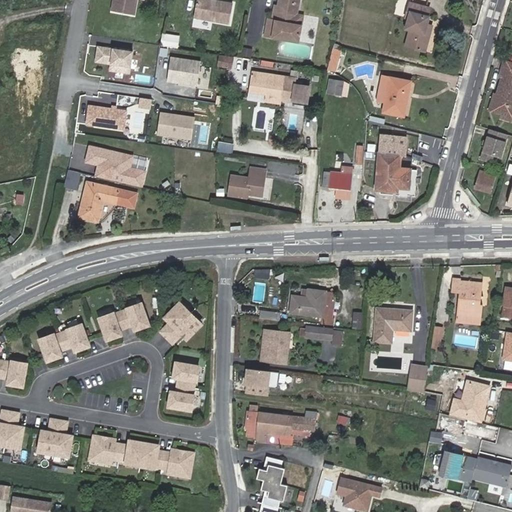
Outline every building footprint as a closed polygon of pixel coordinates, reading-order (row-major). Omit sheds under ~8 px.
[(141,0),(119,0),(117,13),(139,16),(141,0)] [(232,25),(236,4),(208,0),(199,0),(196,19),(232,25)] [(271,23),(267,22),(266,31),(273,32),(272,37),(282,39),(284,32),(299,35),(303,16),(297,15),(299,0),(279,0),(277,10),(275,23),(271,23)] [(426,52),(433,26),(428,25),(431,15),(430,15),(431,9),(410,3),(406,18),(409,19),(406,30),(410,32),(406,47),(426,52)] [(299,35),(284,32),(282,39),(298,42),(299,35)] [(172,36),(165,35),(163,47),(170,48),(172,36)] [(134,52),(96,46),(93,63),(110,65),(109,72),(131,76),(134,52)] [(251,57),(252,48),(242,47),(241,56),(251,57)] [(234,67),(236,58),(223,56),(222,65),(234,67)] [(200,62),(170,58),(167,83),(197,86),(200,62)] [(502,111),(511,114),(511,61),(506,59),(500,75),(502,76),(492,108),(502,111)] [(251,69),(251,71),(296,78),(297,76),(251,69)] [(267,91),(266,94),(293,98),(293,99),(292,102),(307,105),(310,86),(296,83),(296,78),(251,71),(248,88),(267,91)] [(327,74),(326,83),(326,88),(329,89),(341,90),(343,77),(343,76),(341,76),(327,74)] [(412,82),(384,76),(380,97),(387,99),(384,113),(405,117),(412,82)] [(128,110),(88,104),(84,125),(125,131),(128,110)] [(194,117),(160,113),(157,136),(191,140),(194,117)] [(369,115),(367,121),(388,126),(390,120),(369,115)] [(485,129),(480,160),(491,162),(492,156),(502,158),(506,133),(485,129)] [(382,136),(378,191),(399,193),(399,188),(410,189),(412,171),(412,169),(401,168),(402,156),(406,156),(408,138),(382,136)] [(223,143),(221,151),(229,153),(231,145),(223,143)] [(133,157),(89,148),(85,164),(97,167),(95,178),(143,188),(147,171),(131,167),(133,157)] [(263,194),(267,167),(251,164),(249,176),(231,174),(229,192),(253,196),(254,192),(263,194)] [(324,186),(337,187),(337,197),(350,199),(352,168),(343,167),(342,172),(325,171),(324,186)] [(65,184),(64,188),(78,191),(82,173),(68,170),(67,175),(65,184)] [(486,175),(480,174),(476,186),(491,190),(496,173),(487,170),(486,175)] [(88,182),(85,195),(90,196),(92,190),(93,184),(88,182)] [(90,196),(85,195),(80,217),(99,221),(104,201),(136,208),(139,194),(93,184),(92,190),(90,196)] [(10,193),(13,208),(31,204),(28,189),(10,193)] [(481,306),(483,285),(461,283),(462,279),(453,278),(452,293),(459,294),(457,314),(483,316),(484,306),(481,306)] [(511,318),(511,287),(506,287),(503,306),(505,307),(503,317),(511,318)] [(302,298),(292,297),(290,314),(322,318),(322,325),(331,326),(335,294),(303,290),(302,298)] [(113,316),(99,321),(107,342),(121,337),(119,333),(126,330),(133,328),(135,333),(149,328),(141,306),(127,311),(127,312),(120,315),(114,317),(113,316)] [(180,338),(184,344),(200,331),(191,319),(181,307),(165,320),(169,325),(159,333),(164,340),(169,346),(180,338)] [(413,312),(377,309),(375,342),(393,344),(393,331),(412,333),(413,312)] [(278,313),(261,311),(259,319),(277,321),(278,313)] [(361,329),(363,312),(352,311),(351,328),(361,329)] [(324,328),(308,326),(306,338),(333,341),(334,329),(324,328)] [(431,348),(440,349),(442,327),(433,326),(431,348)] [(54,337),(39,342),(47,364),(61,359),(60,354),(66,352),(73,349),(75,354),(89,349),(81,327),(67,332),(68,333),(61,336),(54,338),(54,337)] [(260,362),(266,362),(270,332),(264,331),(260,362)] [(270,332),(266,362),(288,365),(292,335),(270,332)] [(0,380),(1,380),(8,382),(7,387),(22,389),(26,367),(11,364),(11,365),(4,364),(0,363),(0,380)] [(171,395),(168,410),(191,414),(193,399),(192,399),(193,391),(195,384),(196,384),(198,370),(176,366),(173,381),(178,381),(177,389),(176,396),(171,395)] [(427,375),(428,368),(412,366),(408,391),(424,394),(427,375)] [(268,388),(269,370),(241,368),(239,393),(259,394),(260,388),(268,388)] [(490,388),(466,381),(461,399),(454,397),(449,415),(481,423),(490,388)] [(434,410),(436,400),(428,398),(425,408),(434,410)] [(250,412),(248,412),(245,430),(247,430),(246,436),(255,437),(255,440),(269,442),(269,437),(265,436),(266,433),(270,433),(290,436),(291,434),(309,436),(309,432),(310,432),(311,429),(314,429),(316,414),(305,412),(304,419),(299,419),(299,418),(257,413),(250,412)] [(0,425),(0,446),(5,448),(20,450),(23,430),(16,429),(18,416),(10,415),(2,413),(0,426),(0,425)] [(42,433),(38,454),(53,456),(68,459),(72,439),(65,437),(67,425),(59,423),(51,422),(49,434),(42,433)] [(430,430),(428,442),(441,444),(443,432),(430,430)] [(505,440),(511,441),(511,433),(500,431),(497,442),(504,444),(505,440)] [(94,439),(89,463),(110,466),(111,463),(118,464),(125,465),(125,466),(140,469),(155,472),(155,470),(162,472),(169,473),(169,477),(190,480),(194,456),(173,452),(172,456),(165,455),(158,454),(159,449),(144,446),(129,444),(128,448),(121,447),(114,446),(115,442),(94,439)] [(446,451),(441,473),(506,487),(511,465),(446,451)] [(284,461),(268,456),(266,464),(269,465),(268,470),(264,469),(260,468),(258,478),(264,480),(268,481),(266,486),(263,485),(262,489),(265,490),(269,491),(268,497),(264,496),(260,510),(264,511),(263,511),(277,511),(281,500),(283,501),(288,485),(281,484),(285,469),(282,468),(284,461)] [(383,487),(340,477),(335,495),(344,497),(342,506),(368,511),(372,497),(380,499),(383,487)] [(9,487),(1,485),(0,491),(0,498),(7,500),(9,487)] [(302,502),(305,492),(299,490),(296,501),(302,502)] [(50,511),(52,504),(15,498),(12,511),(50,511)]
